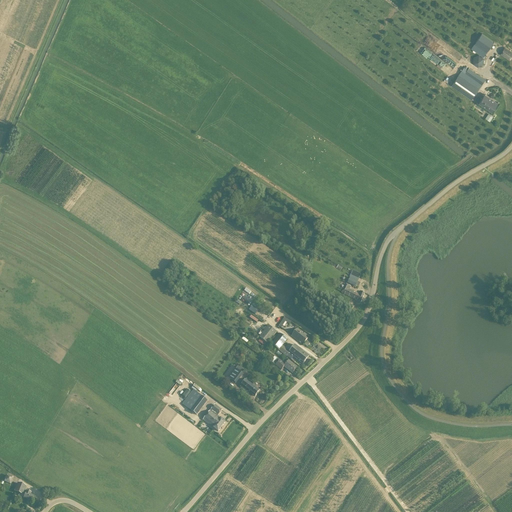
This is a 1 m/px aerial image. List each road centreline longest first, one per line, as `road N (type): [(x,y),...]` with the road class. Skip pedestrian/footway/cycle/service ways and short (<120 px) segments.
road 1 (track): [(372,293),(366,250),(49,56),(72,0)]
road 2 (unclassified): [(184,511),(268,414),(350,337),(398,229)]
road 3 (residential): [(398,229),(381,344),(391,382),(433,419),(511,425)]
road 4 (unclassified): [(398,229),(511,145)]
